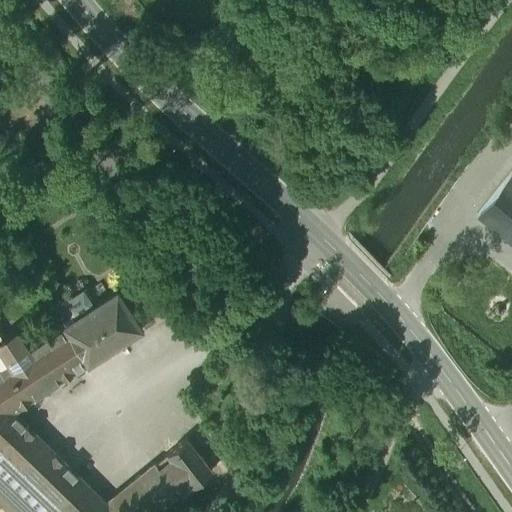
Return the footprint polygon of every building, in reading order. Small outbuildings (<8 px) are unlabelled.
[(511,171),(478,213),(511,241),(511,171)] [(100,283),(84,293),(92,306),(108,296),(100,283)] [(63,325),(46,336),(70,374),(141,328),(117,290),(108,296),(92,306),(63,325)] [(76,295),(65,302),(57,300),(50,305),(49,313),(53,320),(61,322),(63,325),(92,306),(84,293),(80,296),(76,295)] [(15,329),(2,338),(14,357),(28,348),(15,329)] [(0,366),(14,357),(2,338),(0,335),(0,366)] [(158,511),(180,495),(155,464),(107,503),(12,411),(70,374),(46,336),(28,348),(14,357),(0,366),(0,450),(57,505),(62,499),(72,511),(158,511)] [(155,464),(180,495),(210,470),(186,439),(155,464)] [(0,491),(21,511),(72,511),(62,499),(57,505),(0,450),(0,491)]
